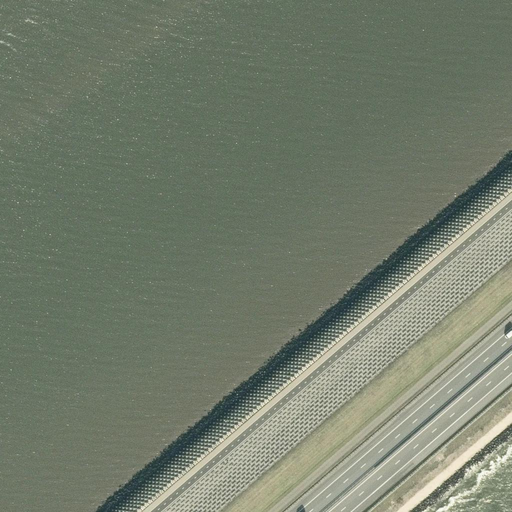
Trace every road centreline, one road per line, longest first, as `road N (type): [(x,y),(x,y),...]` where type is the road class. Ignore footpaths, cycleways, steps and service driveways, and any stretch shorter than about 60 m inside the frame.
road 1 (motorway): [(511,337),(309,511)]
road 2 (motorway): [(339,511),(511,363)]
